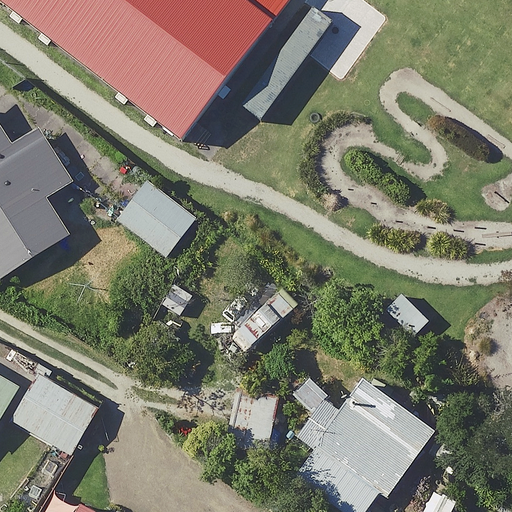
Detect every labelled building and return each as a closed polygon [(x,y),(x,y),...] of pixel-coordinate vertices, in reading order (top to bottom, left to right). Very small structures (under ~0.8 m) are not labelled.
[(267,20),(241,0),(0,0),(0,54),(149,171),(267,20)] [(16,146),(0,120),(0,282),(3,287),(76,241),(52,203),(75,188),(40,132),(16,146)] [(201,222),(149,183),(120,222),(171,261),(201,222)] [(0,363),(0,438),(9,422),(78,459),(103,413),(2,360),(0,363)] [(304,441),(314,448),(294,478),(342,511),(376,511),(388,497),(397,504),(433,452),(448,462),(464,439),(381,381),(358,364),(304,441)] [(283,401),(242,393),(231,447),(272,456),(283,401)]
